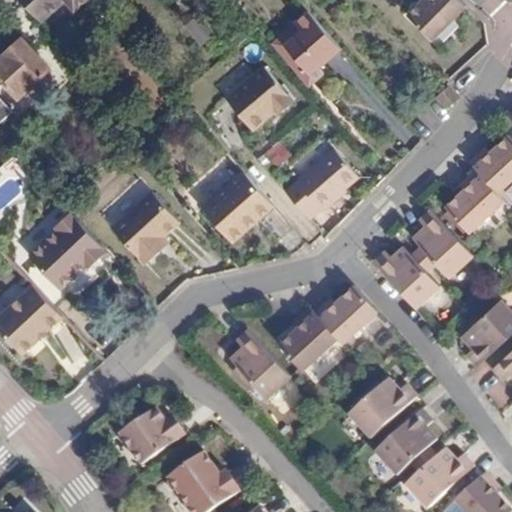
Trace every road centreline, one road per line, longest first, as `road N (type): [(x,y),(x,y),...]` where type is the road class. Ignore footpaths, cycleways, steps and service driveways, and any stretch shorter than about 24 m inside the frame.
road 1 (residential): [(341,259),(460,126),(511,47)]
road 2 (residential): [(341,259),(511,463)]
road 3 (residential): [(138,359),(218,396),(319,510)]
road 4 (residential): [(138,359),(216,297),(341,259)]
road 5 (residential): [(42,435),(138,359)]
